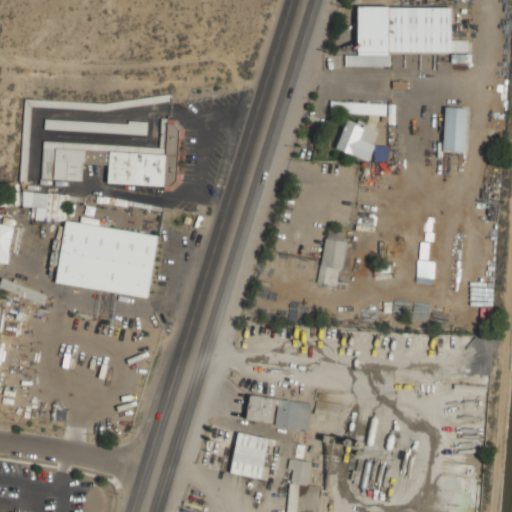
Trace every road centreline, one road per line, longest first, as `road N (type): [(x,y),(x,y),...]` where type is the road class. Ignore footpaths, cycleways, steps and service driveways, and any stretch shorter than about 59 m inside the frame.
road 1 (primary): [(303,0),(145,511)]
road 2 (residential): [(155,480),(0,443)]
